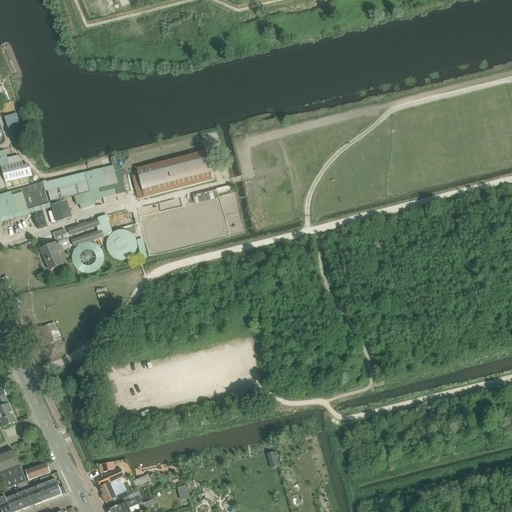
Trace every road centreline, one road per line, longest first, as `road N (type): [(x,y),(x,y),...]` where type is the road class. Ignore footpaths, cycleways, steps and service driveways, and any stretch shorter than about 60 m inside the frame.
road 1 (track): [(81,355),(119,320),(151,273),(307,231)]
road 2 (track): [(511,181),(307,231)]
road 3 (tertiary): [(80,497),(0,317)]
